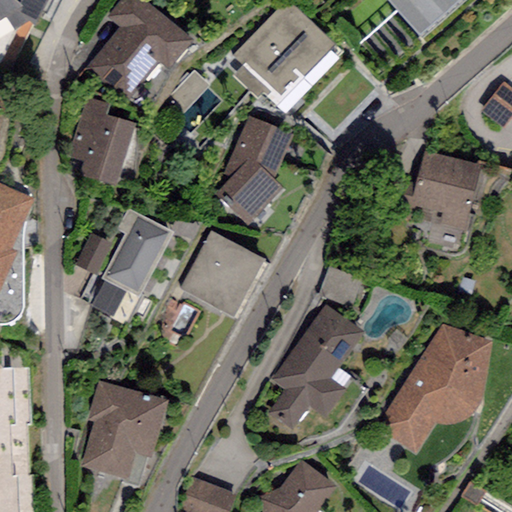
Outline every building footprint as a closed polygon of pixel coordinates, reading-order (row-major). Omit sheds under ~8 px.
[(52,0),(0,0),(0,29),(8,25),(15,36),(28,28),(35,35),(52,0)] [(128,103),(159,68),(170,78),(194,45),(139,0),(124,0),(107,20),(119,32),(86,71),(128,103)] [(383,0),(421,43),(467,0),(383,0)] [(233,79),(257,107),(262,101),(276,119),(278,116),(283,121),(337,65),(331,58),(336,53),(288,3),(229,60),(240,72),(233,79)] [(178,92),(204,121),(225,101),(199,73),(178,92)] [(511,123),(511,91),(503,83),(480,115),(504,133),(511,123)] [(111,110),(85,99),(73,143),(70,161),(84,166),(79,181),(97,187),(116,197),(118,189),(135,191),(136,131),(118,127),(107,123),(111,110)] [(232,183),(214,199),(248,229),(283,193),(274,184),(292,141),(272,133),(249,119),(221,178),(232,183)] [(483,171),(422,154),(407,207),(443,217),(440,226),(466,233),(483,171)] [(33,207),(0,188),(0,294),(17,257),(12,253),(33,207)] [(154,229),(128,212),(118,231),(126,238),(101,282),(105,284),(90,309),(111,320),(109,323),(123,333),(173,239),(154,229)] [(264,266),(210,235),(180,291),(233,322),(264,266)] [(73,267),(95,281),(111,251),(89,236),(73,267)] [(365,339),(326,308),(270,383),(285,392),(268,417),(292,434),(308,411),(326,422),(346,392),(331,383),(365,339)] [(492,348),(442,327),(385,418),(393,444),(416,456),(435,426),(442,428),(449,428),(457,427),(465,424),(471,421),(476,417),(480,412),(482,407),(492,348)] [(167,409),(98,382),(85,422),(93,425),(80,470),(140,491),(146,465),(151,467),(167,409)] [(321,511),(336,494),(301,464),(280,492),(256,504),(260,511),(321,511)] [(232,511),(238,499),(191,478),(176,511),(232,511)]
